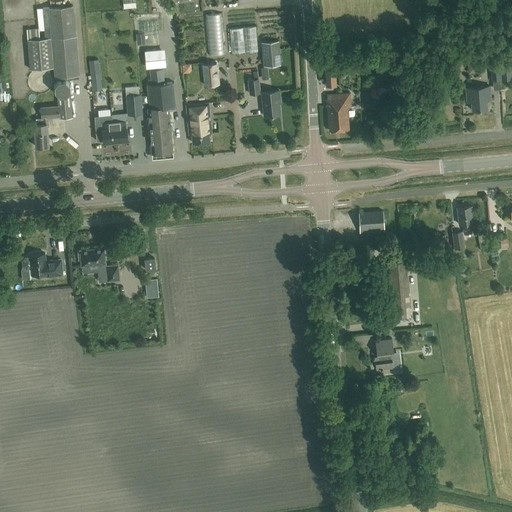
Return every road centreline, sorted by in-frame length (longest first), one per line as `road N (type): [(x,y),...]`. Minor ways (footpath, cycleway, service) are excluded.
road 1 (tertiary): [(362,511),(337,390),(320,190)]
road 2 (unclassified): [(0,231),(292,207)]
road 3 (unclassified): [(85,175),(290,155)]
road 4 (unclassified): [(341,151),(511,135)]
road 5 (unclassified): [(318,168),(307,0)]
road 6 (unclassified): [(350,203),(511,183)]
road 7 (unknown): [(184,166),(168,20)]
road 8 (secondary): [(87,198),(222,186)]
